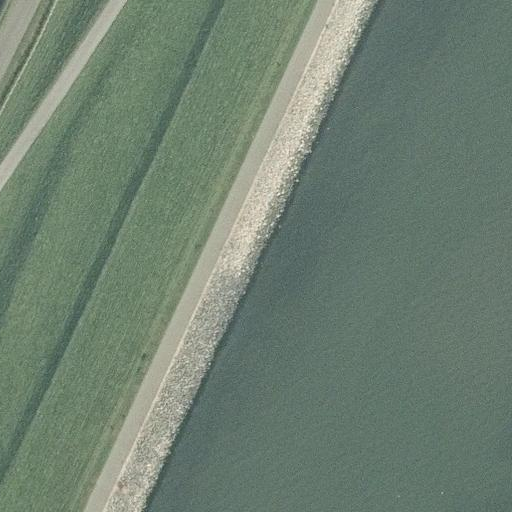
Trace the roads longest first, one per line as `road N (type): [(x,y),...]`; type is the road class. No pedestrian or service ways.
road 1 (unclassified): [(102,511),(330,0)]
road 2 (unclassified): [(131,0),(0,189)]
